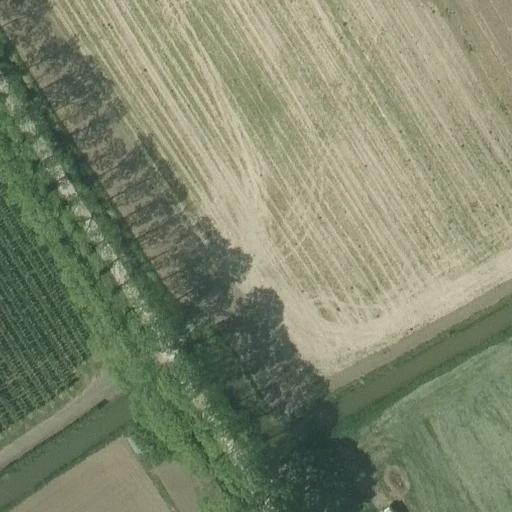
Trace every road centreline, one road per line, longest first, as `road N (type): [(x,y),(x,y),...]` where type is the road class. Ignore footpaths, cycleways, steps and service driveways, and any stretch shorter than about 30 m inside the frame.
road 1 (unclassified): [(269,511),(0,84)]
road 2 (track): [(511,349),(255,490)]
